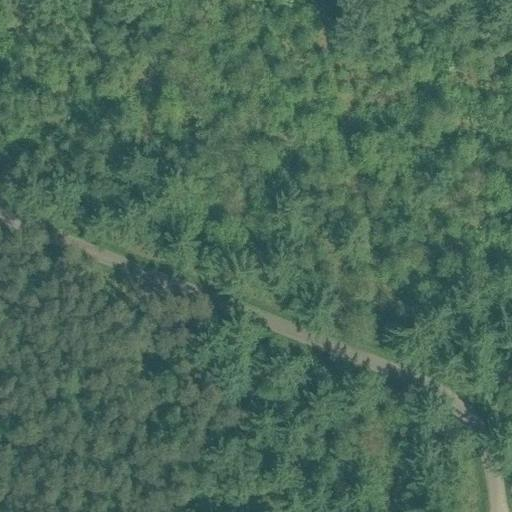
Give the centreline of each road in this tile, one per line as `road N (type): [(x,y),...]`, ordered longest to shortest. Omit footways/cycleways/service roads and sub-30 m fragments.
road 1 (unclassified): [(502,511),(483,429),(451,398),(0,214)]
road 2 (track): [(396,373),(313,0)]
